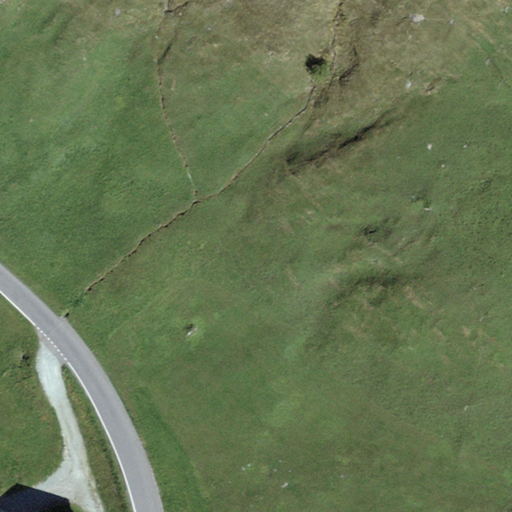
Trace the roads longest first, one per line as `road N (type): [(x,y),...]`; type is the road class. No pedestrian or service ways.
road 1 (tertiary): [(0,276),(85,365),(120,431),(147,511)]
road 2 (track): [(62,335),(50,367),(99,511)]
